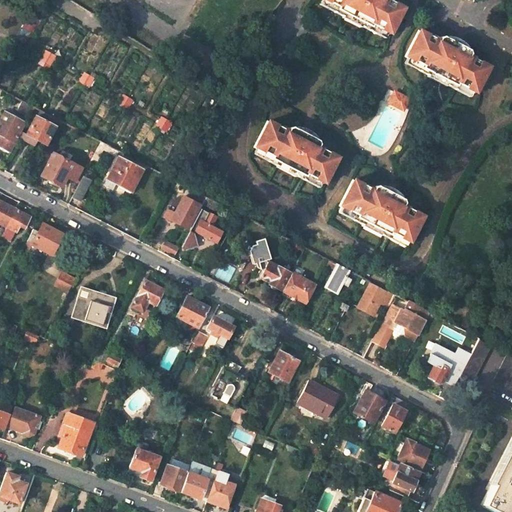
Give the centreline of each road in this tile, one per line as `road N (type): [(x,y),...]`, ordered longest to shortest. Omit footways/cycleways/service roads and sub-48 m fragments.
road 1 (unclassified): [(0,178),(451,413),(460,434),(423,511)]
road 2 (unclassified): [(0,448),(174,511)]
